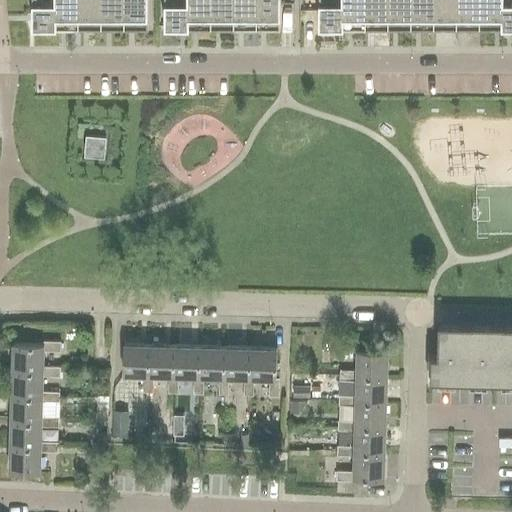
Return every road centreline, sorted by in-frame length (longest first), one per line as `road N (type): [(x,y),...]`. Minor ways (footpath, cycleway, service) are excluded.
road 1 (residential): [(0,61),(511,59)]
road 2 (residential): [(421,313),(0,300)]
road 3 (residential): [(415,511),(421,313)]
road 4 (residential): [(185,508),(0,499)]
